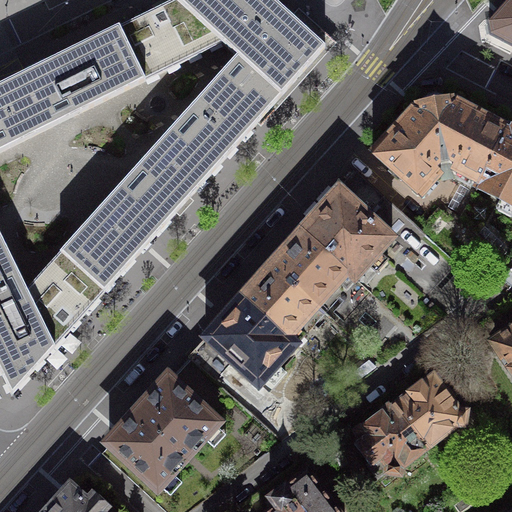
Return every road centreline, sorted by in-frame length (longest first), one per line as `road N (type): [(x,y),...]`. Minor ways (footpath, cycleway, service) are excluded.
road 1 (tertiary): [(58,427),(379,67),(417,10)]
road 2 (residential): [(206,511),(511,283)]
road 3 (residential): [(58,427),(152,511)]
road 4 (residential): [(511,84),(448,49),(417,10)]
